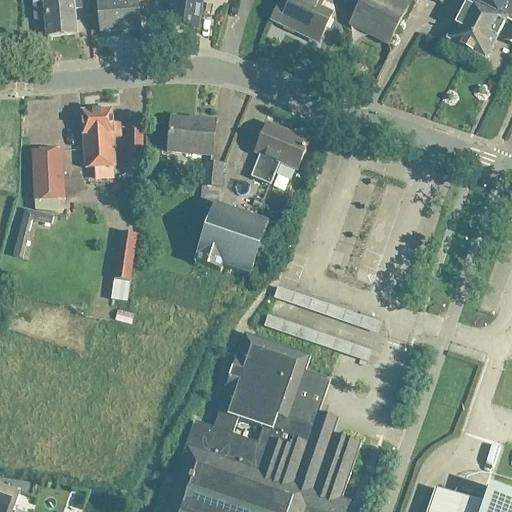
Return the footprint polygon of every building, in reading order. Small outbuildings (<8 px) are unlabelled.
[(79,0),(31,0),(34,21),(44,20),(46,38),(74,35),(72,11),(81,10),(79,0)] [(96,0),(97,3),(99,32),(139,29),(137,3),(137,0),(96,0)] [(174,0),(171,26),(197,30),(201,0),(174,0)] [(290,0),(286,8),(278,4),(271,20),(318,42),(331,16),(319,10),(323,0),(290,0)] [(408,5),(398,0),(361,0),(349,25),(387,45),(408,5)] [(489,10),(470,0),(466,0),(447,40),(467,50),(489,10)] [(511,0),(470,0),(489,10),(505,18),(511,4),(511,0)] [(505,18),(489,10),(467,50),(485,60),(506,19),(505,18)] [(511,24),(503,41),(511,45),(511,24)] [(115,167),(113,145),(113,138),(120,137),(119,123),(112,124),(111,110),(81,112),(84,169),(115,167)] [(199,118),(198,121),(171,118),(167,152),(211,156),(214,120),(199,118)] [(296,171),(308,141),(267,124),(254,154),(260,156),(251,178),(270,186),(279,164),(296,171)] [(142,128),(127,128),(127,160),(142,160),(142,128)] [(62,150),(32,151),(34,201),(64,200),(62,150)] [(203,163),(201,187),(199,205),(213,208),(214,204),(219,190),(220,190),(220,189),(222,165),(203,163)] [(214,204),(213,208),(194,263),(220,272),(222,266),(243,273),(250,275),(259,249),(264,251),(277,225),(216,205),(220,190),(219,190),(214,204)] [(53,216),(24,209),(12,257),(23,260),(32,221),(51,226),(53,216)] [(129,282),(136,235),(120,233),(113,280),(129,282)] [(341,307),(338,321),(376,329),(379,315),(341,307)] [(131,326),(132,315),(113,312),(112,323),(131,326)] [(309,342),(364,359),(368,345),(313,329),(309,342)] [(341,511),(346,501),(341,499),(360,444),(313,428),(329,380),(304,372),(309,356),(244,334),(235,359),(234,358),(224,387),(225,388),(216,413),(218,413),(213,429),(193,422),(162,511),(341,511)] [(0,511),(10,511),(18,492),(0,485),(0,511)] [(511,511),(511,494),(489,487),(483,505),(434,489),(426,511),(511,511)]
